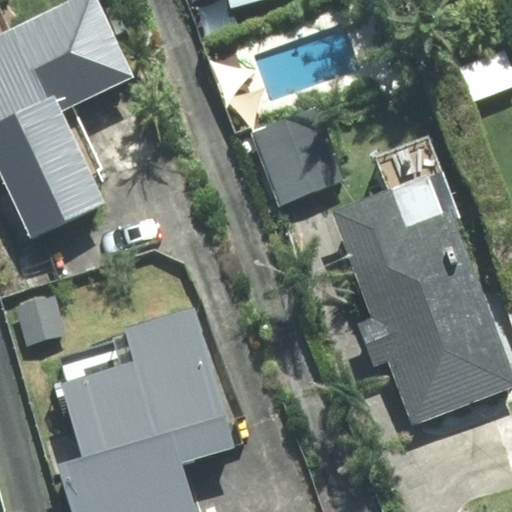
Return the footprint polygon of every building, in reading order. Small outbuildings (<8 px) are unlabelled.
[(78,0),(0,31),(0,162),(37,255),(134,216),(93,113),(154,88),(118,0),(78,0)] [(245,0),(249,15),(311,0),(245,0)] [(330,197),(302,121),(264,136),(292,211),(330,197)] [(511,337),(442,133),(384,153),(400,199),(353,215),(426,429),(511,399),(511,337)] [(78,341),(64,292),(6,308),(21,357),(78,341)] [(156,367),(78,391),(100,462),(71,471),(83,511),(212,511),(200,470),(257,452),(212,310),(145,331),(156,367)]
